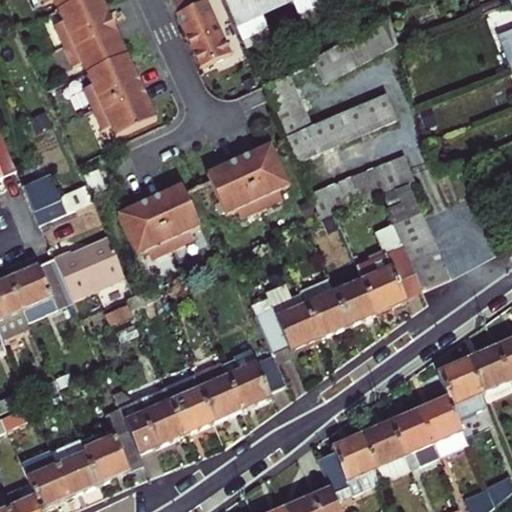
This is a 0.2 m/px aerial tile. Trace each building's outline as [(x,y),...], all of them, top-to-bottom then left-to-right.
[(41,0),(44,7),(53,3),(59,14),(89,0),(41,0)] [(107,12),(101,0),(89,0),(59,14),(64,26),(54,30),(64,50),(114,27),(107,12)] [(200,70),(232,55),(207,0),(172,0),(170,1),(186,39),(200,70)] [(320,0),(225,0),(244,43),(268,33),(262,19),(293,5),(303,28),(328,18),(320,0)] [(511,6),(510,7),(511,12),(511,32),(498,39),(511,75),(511,6)] [(391,24),(341,45),(352,71),(399,51),(391,24)] [(121,44),(114,27),(64,50),(73,70),(82,66),(87,78),(128,59),(121,44)] [(322,84),(352,71),(341,45),(311,58),(322,84)] [(135,75),(128,59),(87,78),(92,89),(83,93),(92,114),(142,91),(135,75)] [(437,74),(410,81),(416,103),(443,96),(437,74)] [(311,129),(288,75),(263,86),(298,165),(379,131),(367,105),(311,129)] [(150,107),(142,91),(92,114),(102,134),(111,130),(116,141),(157,123),(150,107)] [(399,123),(387,96),(367,105),(379,131),(399,123)] [(432,110),(419,115),(425,133),(438,128),(432,110)] [(48,115),(32,122),(39,138),(55,131),(48,115)] [(0,177),(13,171),(0,140),(0,177)] [(291,190),(272,150),(257,157),(240,164),(263,214),(284,205),(280,196),(291,190)] [(433,160),(437,170),(448,166),(445,156),(433,160)] [(406,159),(394,163),(385,167),(395,194),(411,188),(417,186),(406,159)] [(263,214),(240,164),(223,172),(209,179),(227,220),(239,214),(243,224),(263,214)] [(311,196),(323,222),(333,218),(386,198),(395,194),(385,167),(311,196)] [(448,174),(460,203),(472,198),(461,168),(448,174)] [(98,171),(83,177),(92,196),(107,190),(98,171)] [(60,201),(50,180),(22,192),(32,215),(61,203),(60,201)] [(393,230),(423,218),(411,188),(395,194),(386,198),(392,212),(387,214),(393,230)] [(168,195),(151,203),(174,253),(194,243),(190,234),(201,229),(182,189),(168,195)] [(86,190),(60,201),(61,203),(68,219),(94,209),(86,190)] [(61,203),(32,215),(39,230),(68,219),(61,203)] [(174,253),(151,203),(134,211),(119,218),(137,259),(148,254),(153,262),(174,253)] [(305,222),(316,217),(310,203),(299,208),(305,222)] [(429,231),(423,218),(393,230),(399,243),(429,231)] [(340,233),(334,221),(324,226),(329,238),(340,233)] [(406,301),(421,294),(416,282),(410,268),(404,255),(399,243),(393,230),(377,237),(385,255),(367,262),(369,267),(357,272),(362,284),(377,318),(397,310),(408,305),(406,301)] [(434,243),(429,231),(399,243),(404,255),(434,243)] [(51,257),(51,258),(71,303),(123,280),(104,238),(69,253),(67,250),(60,253),(51,257)] [(439,256),(434,243),(404,255),(410,268),(439,256)] [(445,269),(439,256),(410,268),(416,282),(445,269)] [(27,269),(7,277),(27,322),(71,303),(51,258),(27,269)] [(421,294),(450,281),(445,269),(416,282),(421,294)] [(27,322),(7,277),(0,280),(0,336),(28,324),(27,322)] [(299,292),(300,297),(321,342),(336,336),(350,330),(335,296),(327,280),(299,292)] [(377,318),(362,284),(335,296),(350,330),(364,324),(377,318)] [(252,312),(254,317),(292,300),(287,289),(268,298),(270,303),(252,312)] [(304,350),(321,342),(300,297),(292,300),(254,317),(273,359),(277,367),(294,359),(292,354),(304,350)] [(511,342),(508,344),(493,351),(508,385),(511,395),(511,394),(511,342)] [(480,356),(465,363),(480,397),(492,391),(505,386),(508,385),(493,351),(480,356)] [(286,389),(277,367),(273,359),(257,367),(250,352),(233,360),(234,363),(222,368),(241,414),(262,405),(272,400),(271,396),(286,389)] [(486,411),(480,397),(465,363),(451,369),(436,375),(446,400),(457,423),(486,411)] [(226,420),(241,414),(222,368),(193,381),(213,426),(226,420)] [(193,381),(165,393),(169,403),(184,438),(198,433),(213,426),(193,381)] [(507,391),(505,386),(492,391),(494,396),(507,391)] [(15,395),(0,400),(0,411),(18,403),(15,395)] [(457,423),(446,400),(432,406),(417,413),(438,461),(467,448),(457,423)] [(123,423),(138,458),(166,447),(184,438),(169,403),(123,423)] [(21,410),(0,419),(6,433),(27,423),(21,410)] [(403,419),(388,425),(403,460),(411,456),(417,470),(438,461),(417,413),(403,419)] [(138,458),(123,423),(121,419),(110,424),(116,437),(83,452),(98,487),(120,477),(142,467),(138,458)] [(359,438),(380,486),(409,473),(403,460),(388,425),(373,432),(359,438)] [(317,462),(329,491),(330,491),(346,484),(352,498),(380,486),(359,438),(343,445),(331,450),(334,455),(317,462)] [(54,469),(68,500),(81,494),(98,487),(83,452),(78,442),(49,455),(54,469)] [(27,481),(29,486),(40,511),(41,511),(55,506),(68,500),(54,469),(27,481)] [(485,488),(485,489),(494,509),(511,493),(511,483),(511,484),(508,478),(485,488)] [(330,491),(335,505),(352,498),(346,484),(330,491)] [(40,511),(29,486),(1,498),(2,500),(7,511),(40,511)] [(466,511),(489,511),(494,509),(485,489),(461,500),(466,511)] [(306,501),(283,511),(338,511),(335,505),(330,491),(329,491),(306,501)]
